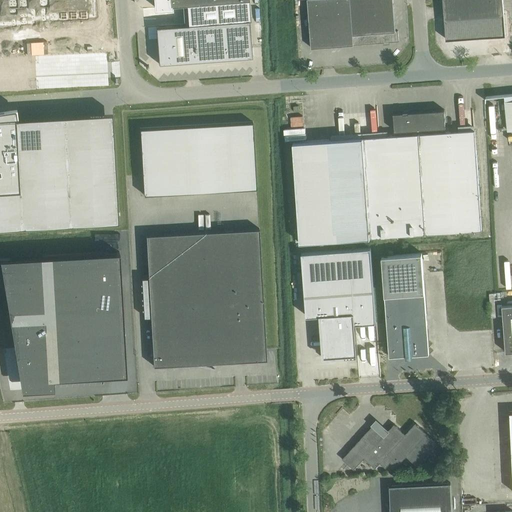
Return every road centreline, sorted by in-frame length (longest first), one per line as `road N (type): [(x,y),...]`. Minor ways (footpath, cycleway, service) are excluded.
road 1 (unclassified): [(122,0),(126,67),(136,90),(166,95),(425,76)]
road 2 (unclassified): [(0,418),(308,392)]
road 3 (unknown): [(147,405),(139,224),(157,206),(227,201)]
road 4 (unclassified): [(308,392),(511,377)]
road 5 (unclassified): [(314,511),(308,392)]
